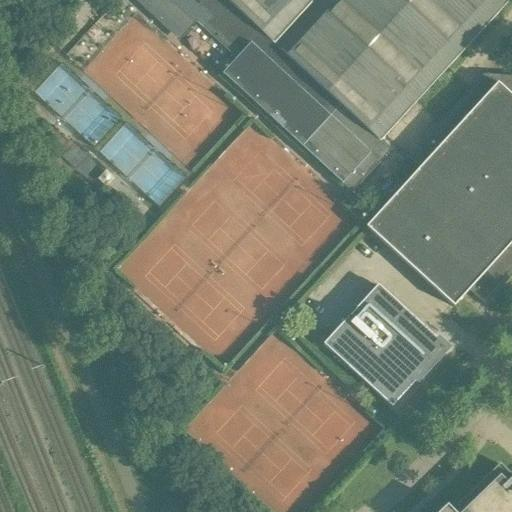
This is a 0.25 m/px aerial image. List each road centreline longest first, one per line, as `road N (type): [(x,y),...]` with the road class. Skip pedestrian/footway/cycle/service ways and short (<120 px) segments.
road 1 (unknown): [(323,325),(365,278),(503,371)]
road 2 (residential): [(371,511),(451,437),(511,358)]
